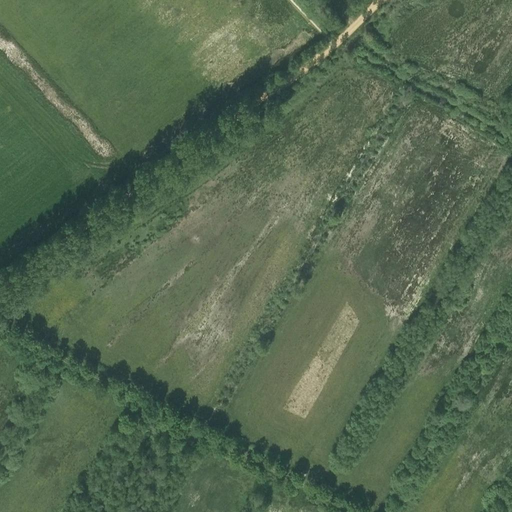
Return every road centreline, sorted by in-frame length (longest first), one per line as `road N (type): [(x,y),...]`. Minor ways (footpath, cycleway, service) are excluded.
road 1 (track): [(0,287),(335,44),(379,0)]
road 2 (track): [(0,322),(344,511)]
